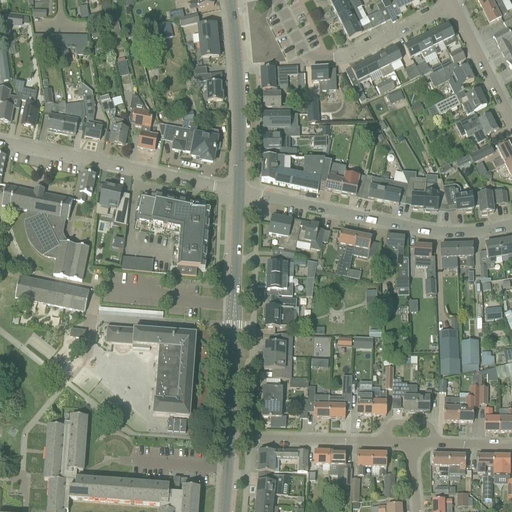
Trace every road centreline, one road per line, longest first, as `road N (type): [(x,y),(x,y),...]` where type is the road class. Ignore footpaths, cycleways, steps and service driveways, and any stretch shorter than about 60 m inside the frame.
road 1 (residential): [(511,228),(454,238),(238,190)]
road 2 (residential): [(228,437),(238,190)]
road 3 (residential): [(238,190),(0,141)]
road 4 (unclassified): [(238,190),(229,0)]
road 5 (residential): [(228,437),(409,442)]
road 6 (residential): [(455,6),(354,52),(311,58)]
road 7 (residential): [(511,120),(455,6)]
